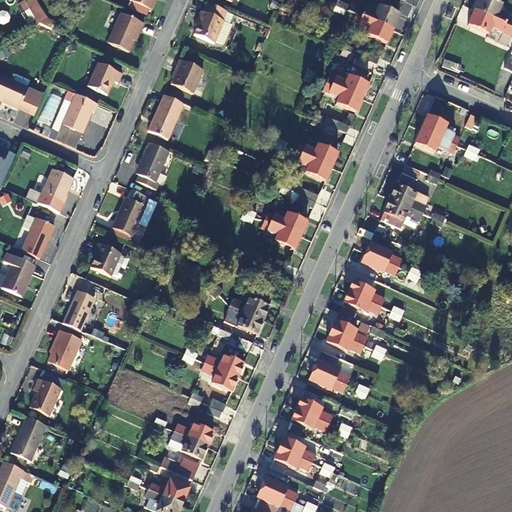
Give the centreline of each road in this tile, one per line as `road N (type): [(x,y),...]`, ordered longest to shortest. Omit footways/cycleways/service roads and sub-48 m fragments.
road 1 (residential): [(410,73),(215,511)]
road 2 (residential): [(13,371),(101,173)]
road 3 (residential): [(101,173),(181,0)]
